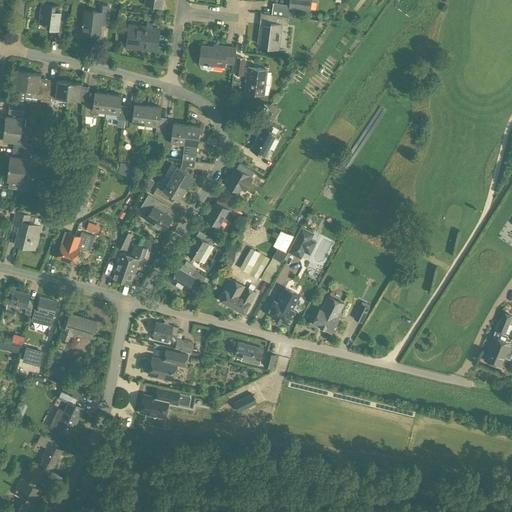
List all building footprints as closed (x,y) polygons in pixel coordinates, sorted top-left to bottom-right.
[(288,16),(293,17),(294,9),(310,11),(311,1),(316,2),(316,0),(290,0),(290,5),(273,3),(271,14),(288,16)] [(46,22),(46,29),(59,30),(61,12),(58,12),(59,6),(55,5),(41,3),(38,22),(46,22)] [(107,21),(108,6),(100,5),(99,12),(85,10),(82,34),(98,36),(100,20),(107,21)] [(287,24),(288,16),(271,14),(270,26),(260,24),(257,43),(268,44),(267,48),(279,50),(283,24),(287,24)] [(156,49),(159,28),(129,24),(127,41),(138,42),(137,47),(156,49)] [(233,64),(235,47),(218,45),(218,47),(201,45),(199,63),(200,63),(200,65),(200,67),(201,68),(202,69),(204,69),(205,69),(207,67),(207,66),(207,64),(224,66),(224,62),(233,64)] [(242,75),(244,58),(237,57),(234,74),(242,75)] [(264,94),(267,69),(249,67),(245,91),(264,94)] [(24,110),(25,97),(28,72),(15,71),(13,88),(20,88),(18,103),(10,101),(9,108),(11,109),(24,110)] [(48,84),(47,87),(39,86),(41,74),(28,72),(25,97),(37,98),(37,99),(47,100),(47,99),(49,84),(48,84)] [(47,99),(54,100),(55,97),(61,98),(61,100),(67,101),(69,82),(57,80),(56,85),(49,84),(47,99)] [(86,101),(88,89),(81,88),(82,83),(69,82),(67,101),(72,102),(73,99),(86,101)] [(86,101),(84,115),(93,117),(93,114),(97,115),(98,110),(106,111),(108,93),(95,91),(93,102),(86,101)] [(106,111),(117,113),(116,119),(125,120),(126,111),(126,110),(127,107),(120,106),(121,95),(108,93),(106,111)] [(130,111),(126,110),(126,111),(125,120),(124,128),(125,128),(133,132),(138,123),(145,124),(147,105),(134,104),(133,115),(130,115),(130,111)] [(145,124),(156,125),(156,131),(165,132),(166,121),(159,120),(161,107),(147,105),(145,124)] [(269,126),(277,114),(268,108),(260,121),(269,126)] [(10,116),(5,115),(4,128),(21,130),(30,131),(31,127),(25,126),(26,118),(23,117),(24,110),(11,109),(10,116)] [(173,123),(172,136),(164,135),(163,147),(172,148),(172,142),(184,143),(186,125),(173,123)] [(185,143),(182,160),(195,161),(196,155),(192,154),(193,144),(197,145),(199,126),(186,125),(184,143),(185,143)] [(264,156),(276,134),(262,127),(250,149),(264,156)] [(31,143),(25,143),(26,136),(31,137),(32,131),(30,131),(21,130),(4,128),(2,140),(16,142),(15,149),(30,150),(31,143)] [(9,167),(8,168),(28,170),(30,150),(15,149),(15,156),(10,155),(9,167)] [(253,178),(251,178),(255,172),(239,163),(236,168),(235,167),(229,178),(228,177),(224,184),(239,192),(241,190),(245,192),(253,178)] [(88,210),(91,202),(88,201),(99,169),(88,165),(71,212),(82,216),(85,209),(88,210)] [(170,178),(186,187),(193,176),(177,166),(170,178)] [(8,188),(26,190),(28,170),(8,168),(7,180),(9,180),(8,188)] [(164,188),(159,185),(154,193),(165,199),(169,193),(179,199),(186,187),(170,178),(164,188)] [(333,197),(336,187),(326,183),(323,194),(333,197)] [(164,230),(172,217),(159,209),(162,203),(148,195),(141,206),(150,212),(146,219),(154,224),(153,226),(159,229),(160,227),(164,230)] [(219,197),(216,202),(215,202),(209,212),(208,211),(204,218),(219,227),(228,210),(231,212),(234,207),(219,197)] [(34,249),(40,225),(27,222),(29,215),(17,212),(13,227),(19,229),(15,244),(34,249)] [(100,226),(94,224),(92,232),(98,234),(100,226)] [(314,233),(301,226),(287,252),(300,259),(304,252),(309,255),(316,241),(311,239),(314,233)] [(281,228),(274,244),(287,250),(295,235),(281,228)] [(124,250),(132,233),(124,230),(116,246),(124,250)] [(67,251),(64,261),(74,264),(79,249),(89,252),(95,236),(81,231),(80,236),(77,243),(73,241),(69,251),(67,251)] [(199,231),(196,235),(195,235),(189,245),(188,245),(184,251),(199,260),(209,244),(211,246),(214,240),(199,231)] [(77,243),(80,236),(67,232),(63,244),(61,243),(56,258),(64,261),(67,251),(69,251),(73,241),(77,243)] [(234,251),(238,244),(233,241),(229,249),(234,251)] [(131,255),(122,281),(130,284),(139,258),(137,258),(138,255),(144,257),(147,248),(134,243),(130,255),(131,255)] [(269,283),(287,253),(278,247),(272,257),(273,257),(260,277),(269,283)] [(258,278),(269,258),(251,248),(240,268),(258,278)] [(131,255),(130,255),(120,252),(111,277),(122,281),(131,255)] [(230,268),(234,261),(225,256),(221,264),(230,268)] [(190,275),(177,267),(173,275),(172,274),(168,281),(175,285),(175,284),(186,291),(194,278),(202,282),(205,277),(193,270),(190,275)] [(244,313),(250,302),(255,292),(231,279),(225,289),(220,300),(244,313)] [(292,310),(300,296),(284,288),(276,302),(273,300),(267,313),(288,324),(295,312),(292,310)] [(26,307),(29,294),(12,290),(9,303),(7,302),(5,314),(14,316),(15,309),(14,309),(15,305),(26,307)] [(337,317),(343,303),(328,296),(321,309),(319,308),(312,322),(331,332),(338,318),(337,317)] [(53,314),(57,301),(40,297),(37,310),(36,310),(34,320),(38,321),(38,322),(40,322),(41,320),(40,320),(42,311),(53,314)] [(362,322),(369,305),(361,301),(354,318),(362,322)] [(510,360),(511,354),(511,339),(508,338),(507,335),(505,334),(511,316),(511,313),(503,310),(492,337),(493,337),(484,359),(500,366),(504,357),(510,360)] [(96,321),(70,313),(68,320),(65,319),(60,337),(70,340),(73,332),(91,337),(96,321)] [(169,339),(172,325),(156,321),(153,335),(152,339),(168,343),(169,338),(169,339)] [(14,333),(12,340),(20,343),(22,335),(14,333)] [(188,341),(189,339),(183,338),(183,339),(177,338),(175,348),(181,349),(180,351),(191,353),(194,342),(188,341)] [(0,348),(18,353),(20,346),(0,341),(0,348)] [(238,342),(233,341),(231,343),(229,351),(231,353),(235,354),(235,355),(252,359),(260,361),(263,348),(255,346),(238,342)] [(39,365),(43,351),(26,346),(22,361),(39,365)] [(185,366),(187,354),(165,350),(163,359),(152,356),(148,374),(173,380),(176,364),(185,366)] [(272,368),(275,355),(266,352),(263,366),(272,368)] [(60,375),(64,364),(52,360),(49,371),(60,375)] [(79,400),(82,393),(64,384),(61,391),(79,400)] [(177,404),(179,393),(157,388),(155,397),(144,394),(140,412),(164,418),(168,403),(177,404)] [(240,399),(245,409),(257,403),(252,393),(240,399)] [(75,424),(83,408),(69,401),(64,411),(58,408),(49,427),(62,433),(64,429),(68,431),(73,422),(75,424)] [(44,447),(49,437),(42,433),(37,443),(44,447)] [(52,470),(62,450),(49,443),(42,456),(46,458),(42,465),(52,470)] [(40,475),(26,468),(22,477),(23,477),(22,480),(20,479),(14,491),(23,496),(20,500),(21,501),(15,511),(30,511),(42,490),(34,486),(40,475)]
